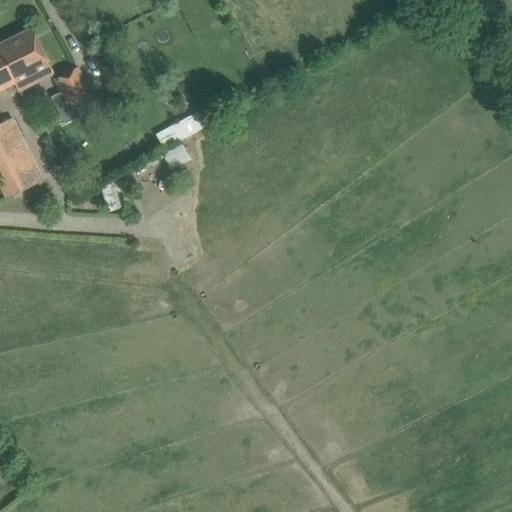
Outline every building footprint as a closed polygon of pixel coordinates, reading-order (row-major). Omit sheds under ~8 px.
[(31,28),(0,43),(0,53),(15,82),(19,90),(53,73),(31,28)] [(0,89),(15,82),(0,53),(0,89)] [(58,113),(69,107),(70,110),(67,112),(72,122),(95,109),(89,97),(91,96),(76,69),(54,80),(60,92),(50,97),(58,113)] [(113,114),(119,128),(141,118),(134,104),(113,114)] [(156,133),(165,149),(207,126),(197,109),(179,119),(180,121),(156,133)] [(43,178),(12,117),(0,122),(0,184),(6,197),(43,178)] [(166,153),(174,168),(191,159),(181,142),(169,149),(170,151),(166,153)] [(112,183),(102,186),(110,211),(121,207),(112,183)]
